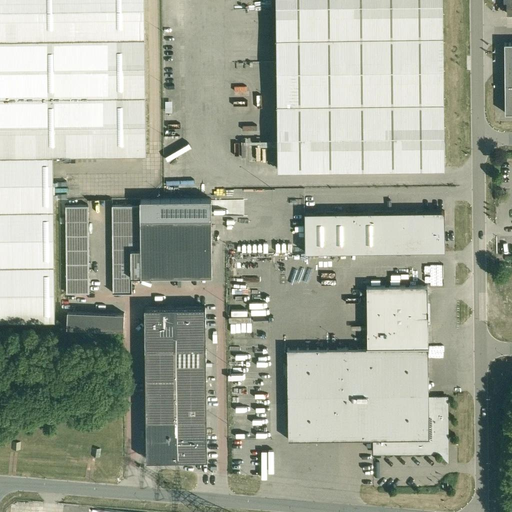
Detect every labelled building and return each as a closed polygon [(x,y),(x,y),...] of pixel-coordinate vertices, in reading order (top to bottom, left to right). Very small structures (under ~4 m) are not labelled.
[(0,0),(0,319),(55,319),(54,153),(146,152),(144,0),(0,0)] [(276,0),(278,168),(444,167),(442,0),(276,0)] [(511,0),(503,0),(506,0),(507,13),(511,12),(511,0)] [(141,199),(141,204),(141,213),(141,218),(141,222),(141,230),(141,239),(141,244),(176,244),(211,244),(211,217),(211,198),(141,199)] [(141,213),(141,204),(112,204),(112,213),(141,213)] [(66,219),(88,219),(88,205),(66,205),(66,219)] [(445,250),(445,249),(444,249),(443,212),(444,212),(444,210),(305,212),(305,252),(445,250)] [(141,213),(112,213),(112,222),(141,222),(141,218),(141,213)] [(66,219),(66,234),(89,234),(88,219),(66,219)] [(141,222),(112,222),(112,231),(141,230),(141,222)] [(141,230),(112,231),(112,239),(141,239),(141,230)] [(66,234),(66,249),(89,248),(89,234),(66,234)] [(141,239),(112,239),(112,248),(131,248),(141,248),(141,244),(141,239)] [(176,244),(141,244),(141,248),(141,275),(176,275),(176,244)] [(211,244),(176,244),(176,275),(212,274),(211,244)] [(66,249),(66,263),(89,263),(89,248),(66,249)] [(131,248),(112,248),(112,257),(132,257),(131,248)] [(132,274),(132,275),(141,275),(141,248),(131,248),(132,257),(132,266),(132,274)] [(132,257),(112,257),(112,266),(132,266),(132,257)] [(66,263),(66,278),(89,278),(89,263),(66,263)] [(132,266),(112,266),(112,275),(132,274),(132,266)] [(112,275),(113,283),(132,283),(132,275),(132,274),(112,275)] [(66,278),(66,292),(89,292),(89,278),(66,278)] [(132,283),(113,283),(113,292),(132,292),(132,283)] [(288,439),(339,438),(359,438),(374,438),(374,452),(421,452),(440,452),(443,455),(447,451),(447,425),(447,396),(429,397),(427,285),(367,285),(367,347),(287,348),(288,439)] [(175,306),(144,307),(145,332),(175,331),(175,306)] [(175,347),(206,346),(205,306),(175,306),(175,331),(175,347)] [(75,327),(76,310),(67,310),(67,327),(75,327)] [(83,328),(84,311),(76,310),(75,327),(83,328)] [(91,328),(92,311),(84,311),(83,328),(91,328)] [(99,328),(100,311),(92,311),(91,328),(99,328)] [(100,311),(99,328),(107,329),(108,312),(100,311)] [(108,312),(107,329),(115,329),(116,312),(108,312)] [(116,312),(115,329),(123,329),(124,313),(116,312)] [(175,331),(145,332),(145,347),(175,347),(175,331)] [(175,347),(175,362),(206,361),(206,346),(175,347)] [(175,362),(175,347),(145,347),(145,362),(175,362)] [(176,377),(206,376),(206,361),(175,362),(176,377)] [(175,362),(145,362),(145,377),(176,377),(175,362)] [(176,377),(176,388),(176,395),(206,394),(206,376),(176,377)] [(176,388),(176,377),(145,377),(145,389),(176,388)] [(176,395),(176,388),(145,389),(146,399),(176,398),(176,395)] [(176,395),(176,398),(176,406),(206,406),(206,394),(176,395)] [(146,399),(146,419),(176,419),(176,406),(176,398),(146,399)] [(176,419),(207,418),(206,406),(176,406),(176,419)] [(193,439),(194,459),(207,459),(207,418),(176,419),(176,439),(193,439)] [(177,459),(177,458),(176,439),(176,419),(146,419),(146,458),(146,459),(177,459)] [(176,439),(177,458),(177,459),(194,459),(193,439),(176,439)] [(20,442),(12,441),(11,449),(20,450),(20,442)] [(100,448),(91,448),(91,457),(100,457),(100,448)]
